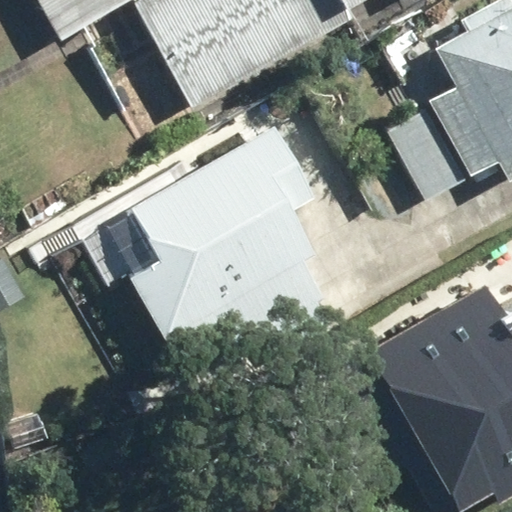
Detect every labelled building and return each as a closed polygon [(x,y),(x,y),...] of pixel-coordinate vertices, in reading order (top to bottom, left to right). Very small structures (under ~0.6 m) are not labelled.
[(29,0),(52,38),(117,0),(29,0)] [(318,0),(123,0),(121,1),(179,106),(331,23),(318,0)] [(416,107),(377,129),(414,196),(481,159),(492,180),(511,168),(511,0),(505,0),(504,1),(503,0),(475,0),(447,16),(452,25),(418,44),(439,82),(411,98),(416,107)] [(260,122),(111,206),(140,256),(115,270),(181,387),(317,310),(287,258),(299,251),(276,210),(302,196),(260,122)] [(352,352),(438,507),(477,485),(487,502),(511,488),(511,354),(474,286),(352,352)]
